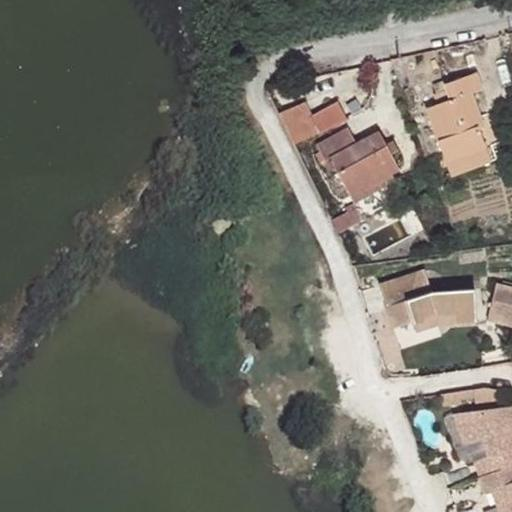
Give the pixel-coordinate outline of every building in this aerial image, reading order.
[(445,87),(448,94),(451,101),(443,104),(428,109),(448,164),(486,151),(476,124),(482,122),(474,96),(483,92),(477,75),(445,87)] [(451,101),(448,94),(440,97),(443,104),(451,101)] [(306,104),(281,116),(297,147),(321,135),(306,104)] [(352,195),(393,173),(403,168),(383,131),(360,143),(352,127),(318,144),(327,160),(332,158),(352,195)] [(491,164),(486,151),(448,164),(453,177),(491,164)] [(396,180),(393,173),(352,195),(356,202),(396,180)] [(476,324),(473,293),(433,298),(425,276),(381,290),(396,333),(415,327),(417,335),(437,329),(476,324)] [(511,289),(495,286),(488,316),(491,323),(511,326),(511,289)] [(511,465),(511,406),(454,414),(465,444),(482,438),(489,456),(475,461),(481,477),(511,465)] [(500,511),(511,511),(511,465),(481,477),(479,478),(485,493),(493,491),(504,487),(509,500),(498,504),(500,511)] [(504,487),(493,491),(498,504),(509,500),(504,487)]
